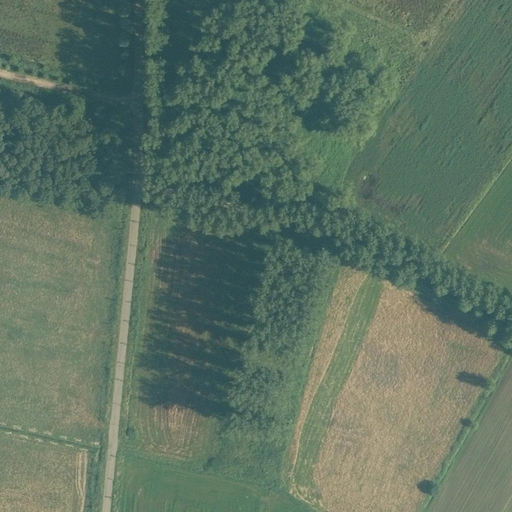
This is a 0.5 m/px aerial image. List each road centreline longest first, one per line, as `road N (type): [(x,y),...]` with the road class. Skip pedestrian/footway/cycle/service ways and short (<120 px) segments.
road 1 (unclassified): [(106,511),(137,184),(138,0)]
road 2 (track): [(511,304),(340,220),(137,184)]
road 3 (track): [(0,71),(138,104)]
